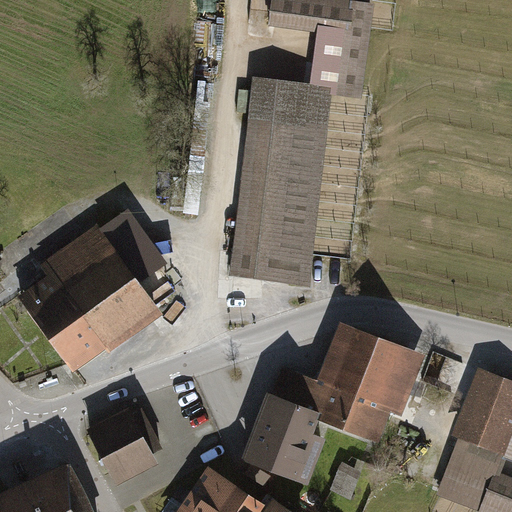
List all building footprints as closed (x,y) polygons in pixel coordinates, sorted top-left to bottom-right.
[(353,0),(270,0),(267,26),(342,35),(335,95),(361,98),(372,5),(353,3),(353,0)] [(223,12),(207,10),(187,188),(183,218),(199,219),(223,12)] [(252,80),(229,277),(308,286),(331,89),(252,80)] [(47,277),(17,299),(70,371),(103,347),(107,352),(159,314),(136,284),(166,262),(129,211),(99,232),(95,226),(39,267),(47,277)] [(321,424),(381,447),(393,414),(404,418),(427,357),(341,324),(319,382),(284,368),(274,397),(268,395),(242,462),(310,488),(327,442),(316,438),(321,424)] [(511,382),(477,369),(451,437),(457,439),(435,495),(478,511),(493,473),(500,455),(511,459),(511,382)] [(88,426),(117,484),(160,462),(154,451),(163,447),(142,405),(132,410),(130,404),(88,426)] [(0,511),(87,511),(64,463),(0,493),(0,511)] [(341,464),(336,492),(357,496),(362,468),(341,464)] [(259,511),(262,508),(210,472),(182,511),(259,511)] [(511,511),(511,479),(493,473),(478,511),(477,511),(511,511)] [(286,511),(268,500),(262,508),(259,511),(286,511)]
